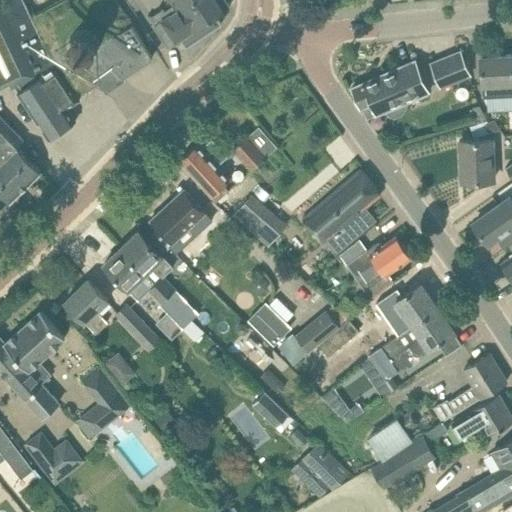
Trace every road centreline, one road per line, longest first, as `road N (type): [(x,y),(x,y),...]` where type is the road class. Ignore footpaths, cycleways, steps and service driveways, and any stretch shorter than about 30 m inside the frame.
road 1 (tertiary): [(511,337),(322,77),(306,39)]
road 2 (tertiary): [(0,275),(212,74),(255,23)]
road 3 (tertiary): [(511,11),(306,39)]
